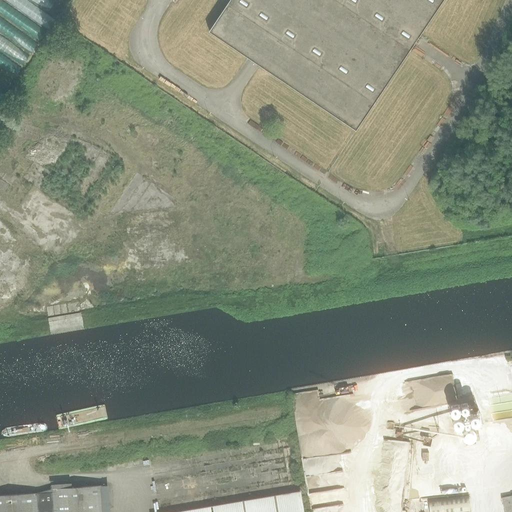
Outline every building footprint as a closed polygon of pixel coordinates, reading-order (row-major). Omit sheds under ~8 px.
[(230,0),(208,34),(355,132),(443,0),(230,0)] [(448,374),(436,383),(445,393),(442,396),(448,403),(456,397),(453,393),(459,387),(448,374)] [(0,511),(109,511),(108,485),(50,490),(38,493),(0,495),(0,511)] [(303,511),(300,492),(180,511),(303,511)] [(504,511),(511,511),(511,496),(501,498),(504,511)] [(429,501),(429,511),(470,511),(469,497),(429,501)]
